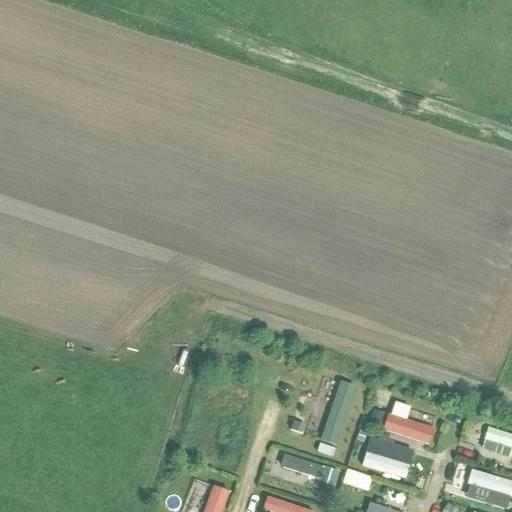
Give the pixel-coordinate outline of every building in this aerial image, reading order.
[(340,435),(356,439),(370,380),(354,377),(340,435)] [(390,415),(385,432),(433,447),(438,430),(390,415)] [(511,454),(511,436),(490,429),(483,451),(510,460),(511,454)] [(299,451),(295,470),(335,478),(339,459),(299,451)] [(215,488),(206,511),(223,511),(230,493),(215,488)] [(392,511),(360,501),(356,511),(392,511)]
